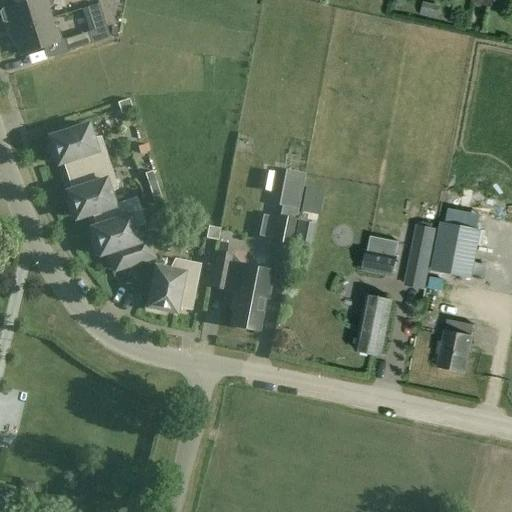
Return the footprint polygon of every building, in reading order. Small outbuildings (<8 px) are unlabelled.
[(11,32),(52,20),(47,7),(50,6),(47,0),(33,0),(3,10),(1,14),(3,20),(7,22),(11,32)] [(423,7),(421,18),(435,21),(437,10),(423,7)] [(20,54),(61,41),(57,30),(55,30),(52,20),(11,32),(14,43),(17,43),(20,54)] [(109,37),(104,22),(94,25),(99,41),(109,37)] [(68,51),(91,44),(87,32),(64,39),(68,51)] [(117,103),(121,115),(133,111),(129,99),(117,103)] [(67,176),(109,163),(101,136),(92,137),(87,124),(49,137),(58,164),(62,162),(67,176)] [(243,143),(256,145),(259,128),(246,125),(243,143)] [(109,163),(67,176),(71,190),(67,192),(75,218),(92,213),(114,206),(113,204),(110,193),(117,188),(109,163)] [(262,170),(258,190),(271,192),(274,172),(262,170)] [(281,207),(279,216),(293,218),(294,217),(296,218),(304,173),(285,170),(278,207),(281,207)] [(145,174),(151,192),(159,190),(153,172),(145,174)] [(306,188),(302,207),(301,212),(317,215),(318,211),(322,192),(306,188)] [(163,202),(159,190),(151,192),(155,205),(163,202)] [(114,206),(92,213),(96,226),(91,228),(100,255),(109,252),(115,270),(153,258),(147,238),(138,241),(134,229),(144,223),(136,197),(113,204),(114,206)] [(279,216),(277,215),(272,242),(291,246),(296,219),(293,218),(279,216)] [(429,272),(469,280),(479,230),(439,222),(429,272)] [(404,285),(420,289),(433,229),(416,226),(404,285)] [(218,241),(220,229),(208,227),(206,239),(218,241)] [(398,242),(370,236),(363,270),(391,276),(398,242)] [(231,325),(257,330),(263,299),(267,299),(272,272),(240,265),(240,267),(231,265),(233,255),(225,254),(227,244),(219,242),(210,287),(225,291),(226,288),(235,290),(231,310),(234,311),(231,325)] [(147,307),(175,312),(176,307),(191,310),(201,264),(174,259),(169,270),(155,267),(147,307)] [(466,313),(483,313),(484,291),(466,291),(466,313)] [(380,355),(391,301),(366,296),(355,350),(380,355)] [(444,331),(441,342),(438,342),(436,353),(439,354),(437,366),(464,372),(471,337),(470,337),(473,324),(446,319),(444,331)] [(17,495),(32,498),(36,483),(21,479),(17,495)]
